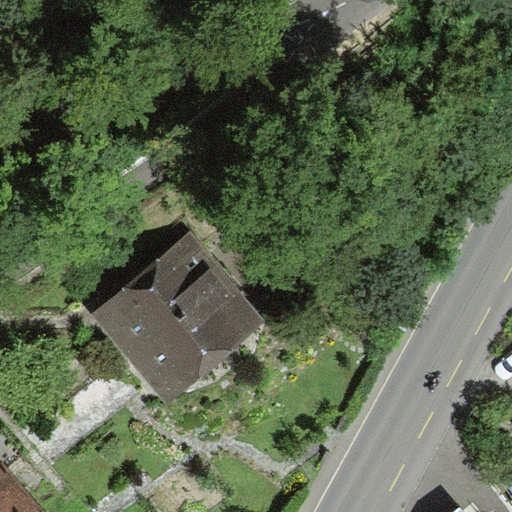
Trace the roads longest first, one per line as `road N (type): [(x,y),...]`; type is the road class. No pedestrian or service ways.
road 1 (residential): [(0,268),(269,87),(315,30)]
road 2 (tertiary): [(511,219),(351,511)]
road 3 (residential): [(315,30),(0,129)]
